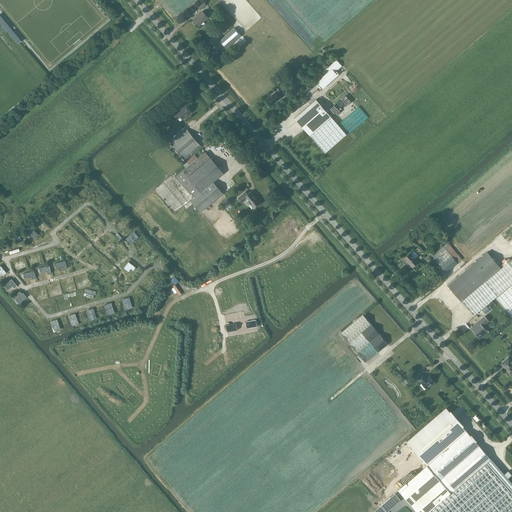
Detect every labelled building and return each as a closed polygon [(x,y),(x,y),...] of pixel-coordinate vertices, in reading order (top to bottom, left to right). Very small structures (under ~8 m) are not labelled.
[(199,26),(208,17),(202,11),(193,20),(199,26)] [(21,41),(0,15),(0,21),(18,43),(21,41)] [(234,28),(219,41),(226,49),(234,42),(241,36),(234,28)] [(336,60),(325,71),(327,73),(317,82),(323,89),(338,76),(335,72),(342,66),(336,60)] [(282,94),(279,89),(267,100),(272,106),(281,98),(279,97),(282,94)] [(316,99),(294,118),(295,119),(325,153),(346,134),(316,99)] [(177,119),(180,116),(183,120),(192,112),(186,105),(177,112),(173,115),(177,119)] [(170,144),(184,161),(201,147),(187,130),(170,144)] [(195,207),(197,209),(200,213),(223,194),(213,182),(223,173),(214,162),(216,160),(215,158),(212,160),(205,152),(198,158),(194,154),(183,164),(186,168),(175,177),(193,199),(190,201),(195,207)] [(220,186),(222,185),(225,190),(230,186),(225,179),(218,183),(220,186)] [(244,193),(238,198),(242,203),(246,200),(253,208),(260,202),(251,192),(248,195),(245,192),(244,193)] [(30,226),(25,231),(32,238),(37,234),(37,235),(38,235),(30,226)] [(452,256),(457,263),(458,263),(462,259),(448,242),(443,246),(452,256)] [(432,256),(441,265),(452,256),(443,246),(432,256)] [(501,268),(487,252),(447,285),(474,316),(496,298),(511,317),(511,259),(508,263),(501,268)] [(412,267),(418,262),(410,253),(404,258),(412,267)] [(452,256),(441,265),(446,272),(457,263),(452,256)] [(129,262),(124,268),(128,272),(131,269),(133,271),(136,267),(129,262)] [(33,271),(23,274),(24,274),(25,278),(31,276),(32,279),(36,278),(33,271)] [(11,279),(3,286),(7,290),(12,286),(14,288),(17,286),(11,279)] [(340,333),(365,363),(388,344),(371,324),(363,314),(340,333)] [(488,321),(484,316),(472,327),(476,333),(475,334),(479,339),(487,332),(482,326),(488,321)] [(256,320),(246,322),(247,329),(257,327),(256,320)] [(236,323),(226,325),(227,332),(237,330),(236,323)] [(511,361),(509,358),(502,364),(507,370),(507,371),(509,373),(511,373),(511,371),(511,361)] [(429,376),(427,379),(422,373),(417,378),(422,383),(421,383),(426,389),(434,382),(429,376)] [(427,465),(399,490),(417,511),(511,511),(511,484),(466,432),(445,408),(407,442),(427,465)] [(407,481),(402,474),(393,481),(399,488),(407,481)] [(381,506),(374,511),(387,511),(401,501),(397,496),(395,498),(393,496),(381,506)]
